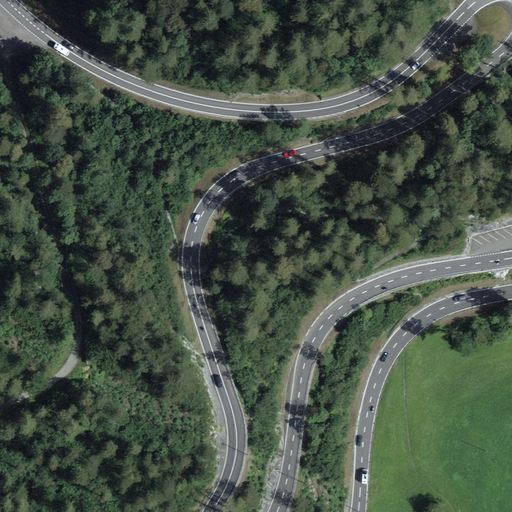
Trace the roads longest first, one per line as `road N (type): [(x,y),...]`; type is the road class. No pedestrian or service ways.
road 1 (primary): [(511,44),(415,117),(248,171),(211,198),(192,240),(191,270),(236,450),(210,511)]
road 2 (primary): [(6,0),(58,43),(129,82),(176,99),(256,111),(304,111),(387,83),(477,0)]
road 3 (primary): [(276,511),(308,349),(328,317),(379,284),(511,257)]
road 4 (primary): [(511,291),(448,305),(392,347),(368,407),(358,511)]
